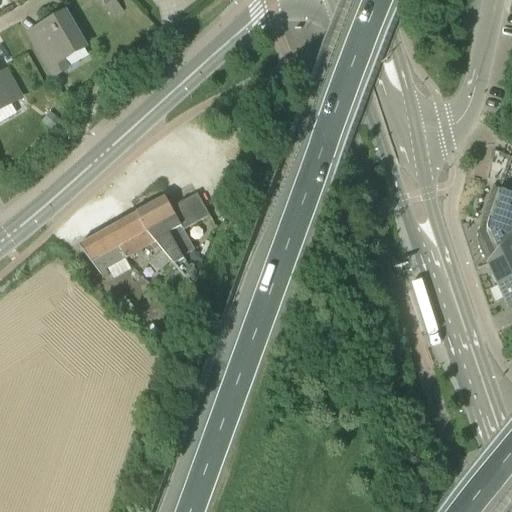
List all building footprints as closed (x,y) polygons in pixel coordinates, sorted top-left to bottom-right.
[(100,0),(113,20),(123,13),(114,0),(100,0)] [(55,78),(69,70),(64,63),(86,51),(64,14),(40,28),(45,37),(35,43),(55,78)] [(0,73),(0,110),(21,99),(5,71),(0,73)] [(48,131),(57,119),(50,113),(41,124),(48,131)] [(511,154),(496,148),(485,176),(504,184),(511,163),(511,154)] [(511,195),(500,191),(490,224),(488,230),(489,237),(499,253),(511,238),(511,195)] [(210,218),(198,196),(172,210),(166,199),(137,215),(156,246),(169,262),(170,261),(184,278),(191,271),(184,259),(195,253),(184,232),(210,218)] [(156,246),(137,215),(109,230),(126,260),(151,246),(158,255),(149,265),(156,274),(169,262),(156,246)] [(102,280),(103,279),(108,277),(105,272),(126,260),(109,230),(79,247),(102,279),(101,279),(102,280)] [(498,288),(511,281),(511,238),(499,253),(487,265),(498,288)] [(511,281),(498,288),(508,309),(511,306),(511,281)] [(132,325),(141,316),(124,299),(115,308),(132,325)]
